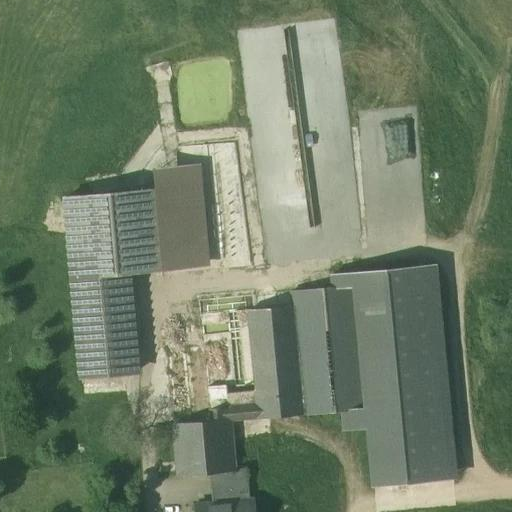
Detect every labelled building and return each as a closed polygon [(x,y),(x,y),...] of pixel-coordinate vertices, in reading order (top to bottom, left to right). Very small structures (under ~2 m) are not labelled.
[(156,190),(65,198),(71,257),(127,252),(129,273),(163,270),(156,190)] [(511,246),(503,247),(504,276),(511,276),(511,246)] [(127,252),(71,257),(81,376),(137,371),(129,273),(127,252)] [(355,286),(291,292),(293,306),(294,306),(304,415),(367,408),(355,286)] [(293,306),(200,315),(203,345),(166,349),(179,476),(210,473),(235,470),(234,468),(230,422),(304,415),(294,306),(293,306)] [(235,470),(210,473),(212,504),(196,506),(196,511),(255,511),(254,500),(250,501),(247,468),(235,470)]
